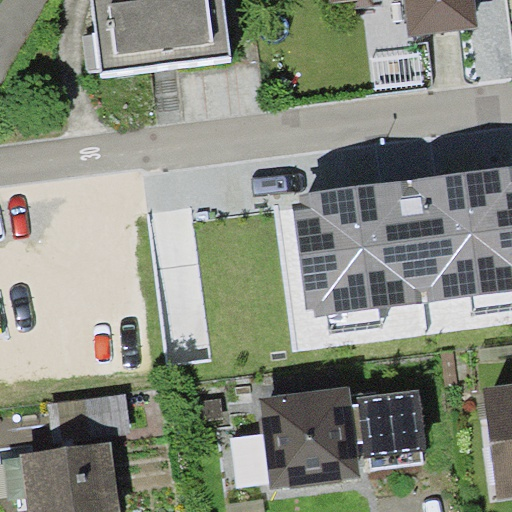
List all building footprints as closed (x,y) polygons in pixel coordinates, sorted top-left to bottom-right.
[(223,0),(91,0),(99,72),(165,64),(230,57),(223,0)] [(330,0),(331,2),(349,0),(404,0),(409,35),(446,30),(478,26),(475,0),(330,0)] [(511,166),(411,179),(301,193),(302,202),(292,203),(306,310),(313,309),(314,317),(511,291),(511,166)] [(511,383),(483,387),(498,497),(511,495),(511,383)] [(349,387),(259,397),(269,488),(317,483),(360,477),(356,441),(363,440),(365,457),(371,456),(421,450),(427,449),(419,389),(358,396),(359,403),(351,405),(349,387)] [(48,403),(53,441),(130,431),(125,393),(48,403)] [(120,511),(110,441),(20,453),(28,511),(120,511)] [(423,463),(421,450),(371,456),(373,469),(423,463)]
